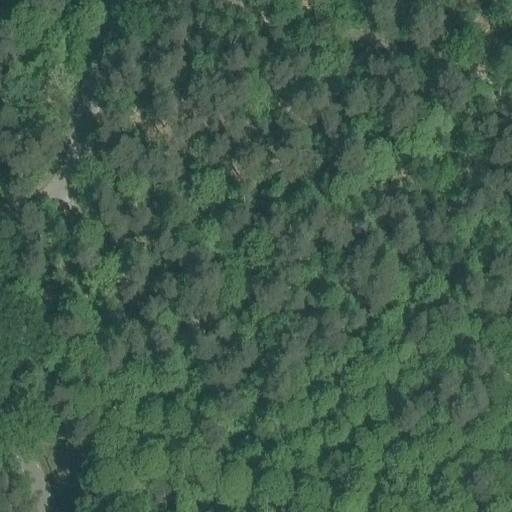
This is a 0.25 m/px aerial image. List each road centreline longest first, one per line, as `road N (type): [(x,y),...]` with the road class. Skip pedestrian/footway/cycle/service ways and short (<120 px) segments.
road 1 (residential): [(53,194),(85,128),(105,0)]
road 2 (tertiary): [(55,511),(0,380)]
